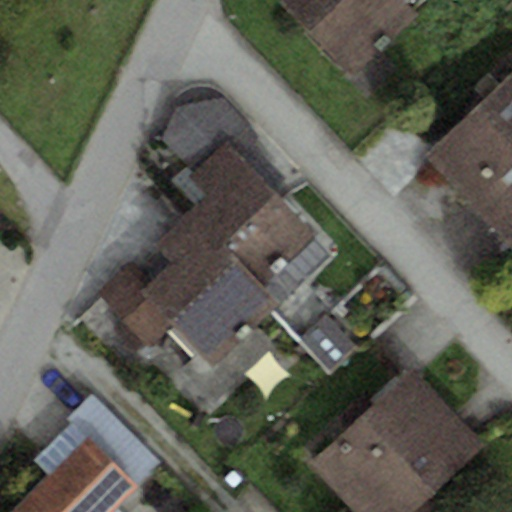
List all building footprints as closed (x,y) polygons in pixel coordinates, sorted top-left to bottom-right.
[(401,0),(280,0),(279,2),(351,80),(418,19),(401,0)] [(511,77),(422,164),(511,256),(511,77)] [(190,212),(280,307),(333,255),(228,143),(191,177),(209,196),(190,212)] [(215,368),(280,307),(190,212),(154,246),(171,263),(142,291),(174,325),(215,368)] [(149,348),(174,325),(142,291),(133,281),(108,305),(149,348)] [(409,373),(309,469),(350,511),(433,511),(428,506),(485,451),(409,373)] [(67,421),(71,425),(86,441),(89,438),(136,486),(159,464),(93,395),(67,421)] [(49,478),(86,441),(71,425),(33,462),(49,478)] [(115,511),(118,510),(139,489),(136,486),(89,438),(86,441),(49,478),(13,511),(115,511)]
